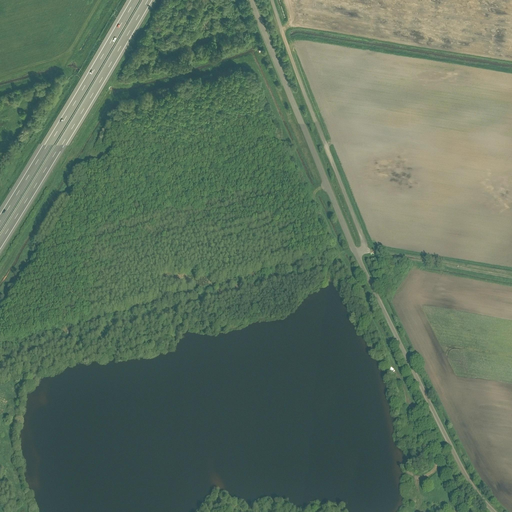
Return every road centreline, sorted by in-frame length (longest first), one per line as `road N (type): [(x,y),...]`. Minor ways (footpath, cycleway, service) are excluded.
road 1 (track): [(328,183),(310,189),(339,258),(436,452),(448,445)]
road 2 (unclassified): [(356,257),(465,477),(492,511)]
road 3 (motorway): [(0,243),(146,0)]
road 4 (unclassified): [(253,0),(356,257)]
road 5 (unclassified): [(268,0),(362,241),(356,257)]
road 6 (motorway): [(133,0),(0,222)]
road 7 (track): [(511,274),(362,249)]
